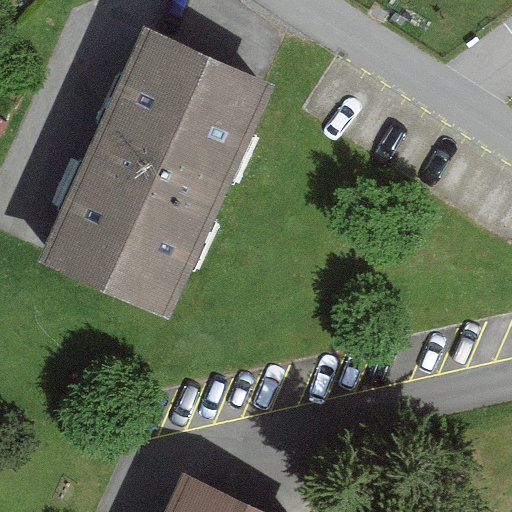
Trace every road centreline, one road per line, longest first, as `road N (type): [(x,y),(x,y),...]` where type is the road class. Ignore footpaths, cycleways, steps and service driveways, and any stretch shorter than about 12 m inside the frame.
road 1 (unknown): [(511,392),(201,476)]
road 2 (residential): [(511,130),(307,0)]
